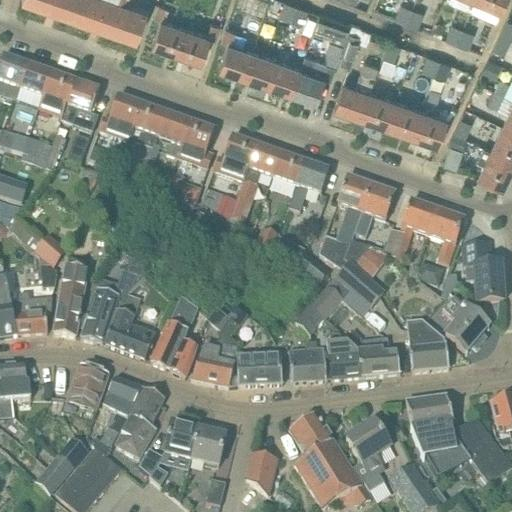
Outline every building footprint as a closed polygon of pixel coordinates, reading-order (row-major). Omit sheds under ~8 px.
[(25,0),(61,12),(65,0),(25,0)] [(65,0),(61,12),(98,25),(106,0),(65,0)] [(106,0),(98,25),(137,39),(147,10),(131,4),(132,0),(106,0)] [(237,0),(234,10),(242,13),(246,0),(237,0)] [(475,0),(501,11),(505,0),(475,0)] [(286,2),(280,18),(291,22),(297,7),(286,2)] [(401,5),(395,21),(406,25),(412,9),(401,5)] [(152,45),(176,53),(185,29),(162,21),(167,9),(158,6),(154,19),(160,21),(152,45)] [(297,7),(291,22),(303,26),(308,11),(297,7)] [(412,9),(406,25),(418,29),(423,14),(412,9)] [(329,42),(342,46),(350,24),(319,14),(315,27),(332,33),(329,42)] [(511,20),(506,18),(500,33),(511,38),(511,35),(511,20)] [(185,29),(176,53),(201,62),(209,38),(216,41),(220,27),(212,24),(207,37),(185,29)] [(350,24),(342,46),(339,55),(342,56),(339,63),(349,66),(357,43),(366,46),(366,44),(382,49),(385,40),(369,35),(370,32),(360,29),(360,28),(350,24)] [(452,25),(445,40),(457,45),(463,30),(452,25)] [(219,68),(243,77),(252,53),(230,45),(234,32),(226,29),(224,35),(221,43),(227,45),(219,68)] [(463,30),(457,45),(468,50),(474,34),(463,30)] [(500,35),(494,50),(505,55),(511,40),(500,35)] [(381,61),(393,66),(400,48),(388,43),(381,61)] [(243,77),(267,85),(276,61),(252,53),(243,77)] [(300,69),(291,94),(316,102),(324,79),(330,81),(333,74),(335,68),(304,57),(300,69)] [(428,57),(422,72),(434,76),(439,61),(428,57)] [(0,84),(19,92),(27,68),(3,59),(0,66),(0,84)] [(482,73),(496,80),(502,66),(488,60),(482,73)] [(267,85),(291,94),(300,69),(299,69),(276,61),(267,85)] [(439,61),(434,76),(445,81),(451,65),(439,61)] [(361,118),(369,94),(378,69),(363,64),(355,89),(342,84),(334,108),(361,118)] [(19,92),(43,100),(51,76),(27,68),(19,92)] [(43,100),(39,111),(63,119),(67,108),(75,85),(51,76),(43,100)] [(511,86),(501,81),(496,92),(506,97),(511,86)] [(62,123),(61,124),(91,135),(97,119),(91,117),(93,112),(100,93),(75,85),(67,108),(63,119),(63,120),(62,123)] [(430,90),(427,100),(437,104),(440,94),(430,90)] [(496,92),(489,107),(499,112),(506,97),(496,92)] [(361,118),(386,127),(395,103),(369,94),(361,118)] [(103,121),(99,133),(107,136),(130,143),(133,132),(142,108),(117,99),(109,123),(103,121)] [(395,103),(386,127),(412,136),(421,112),(408,107),(395,103)] [(511,106),(508,116),(502,128),(511,132),(511,106)] [(149,150),(146,159),(155,162),(160,149),(155,148),(158,140),(166,116),(142,108),(133,132),(134,132),(130,143),(149,150)] [(421,112),(412,136),(438,146),(445,127),(447,121),(434,116),(421,112)] [(155,148),(160,149),(162,142),(170,145),(166,155),(178,160),(182,149),(190,125),(166,116),(158,140),(155,148)] [(472,124),(461,119),(454,134),(466,139),(472,124)] [(214,133),(190,125),(182,149),(178,160),(177,161),(198,168),(208,171),(212,159),(206,157),(214,133)] [(511,132),(502,128),(491,152),(490,153),(511,163),(511,132)] [(2,135),(0,141),(0,148),(23,156),(28,141),(16,137),(3,133),(2,135)] [(454,134),(448,146),(450,147),(462,152),(468,140),(466,139),(454,134)] [(66,163),(79,168),(89,141),(76,137),(66,163)] [(52,149),(45,171),(52,174),(56,163),(64,141),(56,138),(52,149)] [(215,169),(214,173),(223,177),(244,184),(248,172),(257,148),(232,140),(224,163),(218,161),(215,169)] [(23,156),(21,163),(45,171),(52,149),(28,141),(23,156)] [(443,167),(455,172),(462,152),(450,147),(443,167)] [(257,148),(248,172),(249,173),(237,205),(232,220),(243,225),(261,177),(272,181),(281,157),(257,148)] [(483,150),(477,161),(484,165),(478,177),(480,178),(502,189),(511,167),(511,163),(490,153),(491,152),(483,148),(483,150)] [(88,163),(95,165),(99,153),(92,150),(88,163)] [(305,165),(281,157),(272,181),(296,189),(305,165)] [(122,162),(113,159),(109,170),(118,174),(122,162)] [(146,159),(141,172),(150,175),(155,162),(146,159)] [(305,165),(296,189),(289,211),(300,215),(307,193),(321,198),(329,174),(305,165)] [(171,179),(164,197),(194,208),(200,193),(182,187),(184,181),(172,177),(171,179)] [(319,258),(340,272),(351,246),(351,244),(354,237),(356,231),(371,189),(346,180),(337,207),(350,212),(344,227),(347,228),(341,245),(325,240),(319,258)] [(0,200),(18,206),(23,189),(0,181),(0,200)] [(356,231),(354,237),(365,240),(373,220),(385,224),(388,216),(395,197),(371,189),(356,231)] [(224,200),(218,215),(232,220),(237,205),(224,200)] [(0,203),(0,228),(6,233),(16,219),(23,211),(0,203)] [(428,240),(437,214),(410,205),(404,224),(401,230),(402,230),(400,235),(392,232),(383,259),(401,269),(414,235),(428,240)] [(464,224),(437,214),(428,240),(444,246),(437,264),(448,268),(455,249),(464,224)] [(274,254),(280,237),(262,232),(257,249),(274,254)] [(351,246),(344,263),(351,269),(354,271),(371,250),(351,244),(351,246)] [(44,245),(36,256),(39,258),(52,269),(61,259),(44,245)] [(463,249),(464,269),(466,285),(475,284),(477,307),(503,305),(500,267),(489,268),(488,247),(463,249)] [(52,269),(39,258),(42,290),(55,289),(57,273),(52,269)] [(119,305),(125,307),(129,298),(127,297),(149,275),(131,260),(126,276),(125,275),(116,298),(95,290),(81,342),(102,348),(119,305)] [(298,273),(319,289),(328,277),(307,261),(298,273)] [(0,341),(16,338),(19,338),(12,306),(2,269),(1,267),(0,267),(0,341)] [(342,274),(327,292),(341,303),(342,302),(349,293),(371,312),(384,294),(383,294),(367,282),(351,269),(345,276),(342,274)] [(13,271),(15,288),(27,287),(25,270),(13,271)] [(57,317),(54,337),(75,341),(78,321),(85,283),(86,273),(65,270),(64,279),(57,317)] [(430,275),(427,285),(438,289),(443,274),(437,271),(430,275)] [(341,303),(327,292),(322,299),(310,289),(302,300),(312,308),(309,312),(324,324),(341,303)] [(19,338),(47,336),(46,316),(51,316),(51,303),(30,305),(29,295),(19,296),(20,306),(12,306),(19,338)] [(129,298),(125,307),(122,314),(119,313),(112,330),(105,349),(145,364),(152,345),(155,336),(133,327),(142,303),(129,298)] [(215,307),(216,305),(213,302),(212,303),(209,301),(208,302),(203,298),(196,308),(212,319),(219,309),(215,307)] [(159,348),(150,367),(185,382),(195,359),(197,351),(184,346),(196,312),(180,300),(159,348)] [(453,301),(442,314),(456,327),(451,333),(445,339),(466,357),(472,350),(476,354),(486,342),(482,338),(489,330),(469,314),(464,310),(453,301)] [(239,358),(239,355),(236,356),(238,347),(231,341),(240,330),(247,320),(235,311),(228,321),(230,323),(221,334),(216,346),(215,352),(205,348),(192,384),(228,391),(232,371),(236,362),(239,358)] [(307,312),(295,326),(310,339),(314,342),(318,343),(322,339),(315,333),(322,325),(307,312)] [(409,351),(411,376),(449,373),(446,348),(444,348),(444,342),(422,323),(406,325),(409,351)] [(360,354),(359,346),(353,352),(338,336),(327,337),(331,384),(364,381),(360,354)] [(361,344),(359,346),(360,354),(364,381),(400,377),(396,356),(389,356),(387,341),(361,344)] [(290,367),(291,387),(326,384),(325,364),(324,351),(316,352),(316,344),(306,345),(306,354),(289,354),(290,367)] [(280,354),(239,355),(239,358),(236,362),(237,370),(238,390),(282,388),(281,368),(280,354)] [(11,415),(24,413),(23,403),(30,402),(29,397),(28,385),(25,385),(24,368),(0,369),(0,386),(3,405),(4,404),(6,420),(12,419),(11,415)] [(68,405),(96,414),(108,377),(80,368),(68,405)] [(101,446),(97,453),(106,461),(111,452),(127,423),(128,423),(129,421),(143,392),(115,381),(107,399),(103,411),(113,416),(105,430),(108,432),(101,446)] [(0,420),(5,421),(12,420),(11,404),(4,404),(3,405),(2,404),(0,385),(0,420)] [(52,388),(45,388),(44,403),(51,404),(52,388)] [(164,403),(143,392),(129,421),(131,422),(117,451),(141,463),(156,433),(151,430),(164,403)] [(461,450),(488,487),(511,472),(511,469),(477,424),(455,433),(445,399),(406,405),(415,442),(436,478),(437,480),(450,473),(443,454),(461,450)] [(511,448),(511,446),(509,437),(511,436),(511,401),(491,407),(496,428),(492,429),(496,443),(498,443),(499,447),(502,451),(511,448)] [(324,511),(334,506),(337,511),(345,511),(357,505),(359,509),(370,503),(326,433),(316,416),(288,433),(305,460),(294,467),(321,511),(324,511)] [(353,470),(369,494),(384,485),(378,475),(383,472),(374,460),(390,450),(374,425),(346,442),(361,466),(353,470)] [(171,426),(164,457),(162,460),(149,453),(139,470),(151,480),(160,489),(164,482),(153,475),(159,465),(188,472),(190,463),(191,463),(198,433),(171,426)] [(198,433),(191,463),(218,470),(226,440),(198,433)] [(72,443),(58,460),(72,472),(85,455),(72,443)] [(106,461),(97,453),(95,451),(56,499),(71,511),(89,511),(121,473),(106,461)] [(245,482),(268,499),(277,462),(252,456),(245,482)] [(58,460),(48,472),(61,484),(72,472),(58,460)] [(438,511),(429,497),(411,468),(389,482),(407,511),(438,511)] [(48,472),(36,487),(49,499),(61,484),(48,472)] [(205,506),(220,510),(226,486),(211,483),(205,506)] [(437,491),(429,497),(438,511),(447,504),(437,491)]
